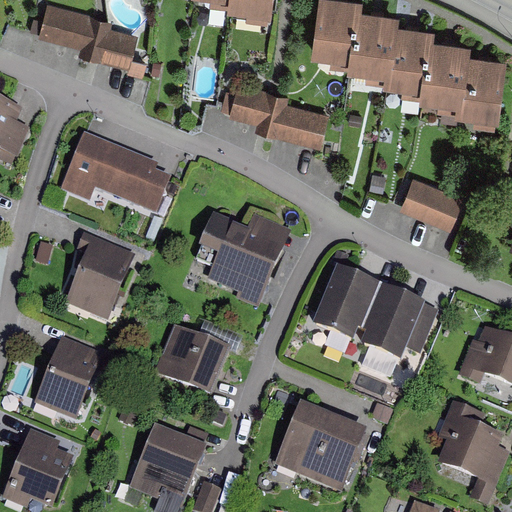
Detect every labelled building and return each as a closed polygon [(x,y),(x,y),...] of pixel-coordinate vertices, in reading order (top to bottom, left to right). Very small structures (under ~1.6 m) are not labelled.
[(273,0),(233,0),(233,4),(232,15),(271,20),(273,0)] [(332,0),(319,0),(312,62),(352,67),(359,14),(361,4),(332,0)] [(114,18),(48,3),(40,36),(81,45),(79,54),(133,67),(140,35),(111,29),(114,18)] [(397,19),(359,14),(352,67),(351,77),(389,81),(395,29),(397,19)] [(433,33),(395,29),(389,81),(387,91),(425,96),(431,44),(433,33)] [(469,49),(431,44),(425,96),(423,106),(461,111),(468,59),(469,49)] [(507,64),(468,59),(461,111),(460,121),(499,126),(507,64)] [(230,117),(258,125),(256,131),(322,148),(330,115),(288,104),(290,96),(239,83),(236,93),(227,91),(222,111),(231,113),(230,117)] [(30,131),(17,125),(23,110),(0,101),(0,152),(0,153),(0,162),(12,167),(16,159),(18,160),(30,131)] [(91,204),(96,191),(157,216),(172,179),(157,172),(160,166),(85,135),(62,192),(91,204)] [(413,177),(400,210),(451,231),(464,198),(413,177)] [(254,230),(214,215),(201,249),(219,255),(209,281),(240,292),(236,303),(259,311),(289,232),(257,220),(254,230)] [(66,306),(109,323),(136,257),(84,235),(78,250),(88,254),(66,306)] [(439,310),(340,267),(315,325),(401,362),(406,352),(419,357),(439,310)] [(231,351),(175,328),(156,375),(212,398),(231,351)] [(485,378),(511,389),(511,340),(485,329),(479,344),(474,343),(460,378),(481,387),(485,378)] [(62,339),(35,406),(77,423),(104,356),(62,339)] [(438,466),(478,483),(471,500),(489,507),(496,490),(497,490),(511,455),(500,450),(505,438),(471,425),(476,413),(453,404),(438,440),(447,444),(438,466)] [(276,467),(341,495),(367,433),(302,405),(276,467)] [(209,449),(156,427),(130,490),(158,502),(163,492),(186,502),(209,449)] [(62,444),(31,431),(3,501),(28,511),(31,502),(53,511),(74,460),(58,453),(62,444)] [(205,484),(193,511),(214,511),(222,491),(205,484)] [(442,511),(416,501),(411,511),(442,511)]
